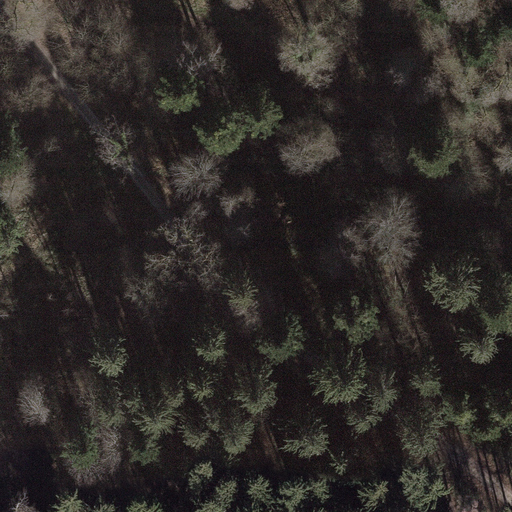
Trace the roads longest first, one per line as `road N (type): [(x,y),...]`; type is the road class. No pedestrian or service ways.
road 1 (track): [(0,0),(242,315),(334,371),(511,504)]
road 2 (track): [(511,243),(347,80),(137,0)]
